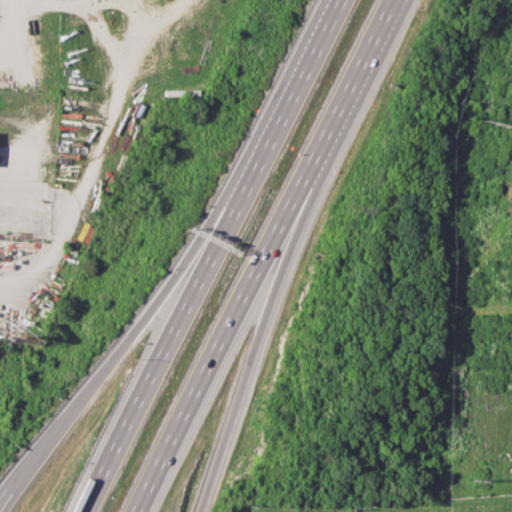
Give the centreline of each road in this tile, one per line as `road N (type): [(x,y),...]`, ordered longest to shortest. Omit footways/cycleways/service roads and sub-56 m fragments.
road 1 (motorway): [(132,511),(306,183)]
road 2 (motorway): [(223,226),(0,503)]
road 3 (motorway): [(205,511),(306,183)]
road 4 (motorway): [(223,226),(88,511)]
road 5 (motorway): [(333,0),(223,226)]
road 6 (motorway): [(306,183),(391,0)]
